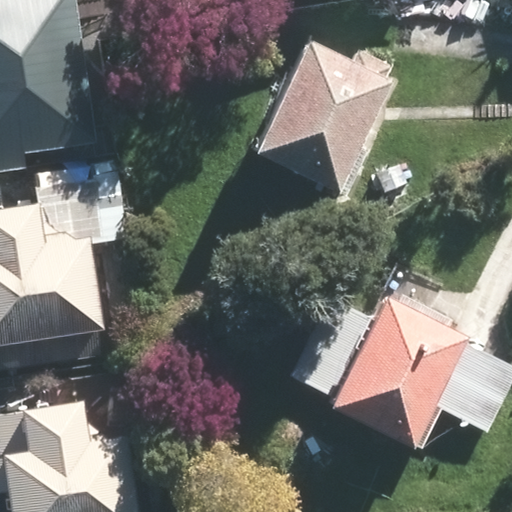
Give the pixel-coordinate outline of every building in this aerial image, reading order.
[(107,135),(87,0),(0,0),(0,165),(41,160),(39,144),(107,135)] [(351,61),(299,36),(245,149),(335,191),(397,61),(360,44),(351,61)] [(0,373),(113,354),(89,220),(43,228),(37,197),(0,203),(0,373)] [(460,331),(371,288),(315,401),(404,444),(460,331)] [(84,394),(22,403),(28,447),(5,451),(14,511),(144,511),(131,424),(89,431),(84,394)] [(347,435),(304,414),(274,474),(318,495),(347,435)]
